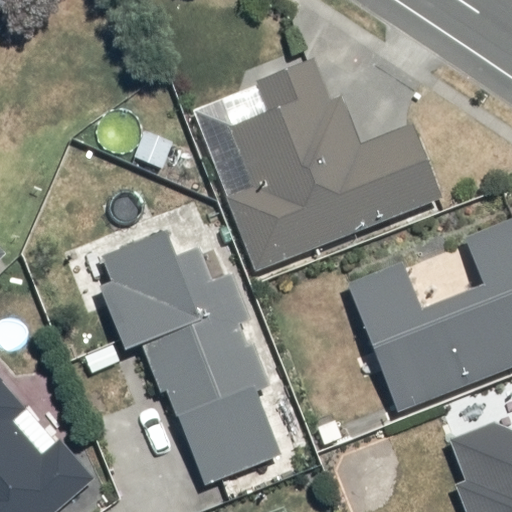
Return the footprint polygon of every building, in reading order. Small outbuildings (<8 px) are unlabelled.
[(0,0),(0,26),(21,0),(20,0),(0,0)] [(234,199),(261,275),(449,208),(419,123),(366,142),(348,90),(339,93),(326,57),(270,76),(283,114),(243,128),(265,188),(234,199)] [(0,276),(17,262),(0,246),(0,225),(6,221),(0,214),(0,276)] [(353,285),(400,406),(511,362),(511,219),(472,235),(492,286),(428,311),(409,263),(353,285)] [(220,245),(187,259),(176,231),(109,258),(117,279),(109,282),(136,352),(152,345),(207,481),(225,473),(235,499),(312,467),(249,315),(262,310),(243,266),(231,271),(220,245)] [(0,511),(48,511),(105,468),(78,434),(54,452),(22,411),(32,403),(0,361),(0,511)] [(460,484),(471,511),(511,511),(511,425),(501,420),(457,438),(473,479),(460,484)]
